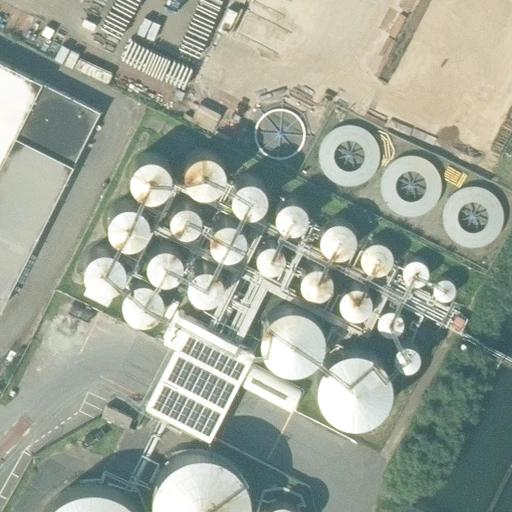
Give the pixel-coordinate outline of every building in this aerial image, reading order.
[(0,306),(0,307),(99,110),(0,60),(0,306)] [(180,163),(179,165),(180,167),(180,169),(180,171),(181,173),(182,175),(183,177),(184,178),(186,180),(187,181),(189,182),(192,184),(196,186),(198,186),(200,186),(204,186),(206,185),(208,184),(210,184),(212,182),(213,181),(215,180),(216,178),(218,177),(219,175),(219,173),(220,171),(221,169),(221,167),(221,165),(221,163),(221,161),(220,159),(219,157),(219,155),(218,154),(216,152),(215,151),(213,149),(212,148),(210,147),(208,146),(206,145),(204,145),(202,145),(200,144),(198,145),(196,145),(194,145),(192,146),(190,147),(189,148),(187,149),(186,151),(184,152),(183,154),(182,155),(181,157),(180,159),(180,161),(180,163)] [(125,167),(125,169),(125,171),(125,173),(126,175),(127,177),(128,179),(129,181),(130,182),(131,184),(133,185),(134,186),(136,188),(138,188),(140,189),(142,190),(146,190),(148,190),(150,190),(152,189),(154,188),(156,188),(158,186),(159,185),(161,184),(162,182),(164,181),(165,179),(165,177),(166,175),(167,173),(167,171),(167,169),(167,167),(167,165),(166,163),(165,161),(165,159),(164,157),(162,156),(161,154),(159,153),(158,151),(156,150),(154,150),(152,149),(150,148),(148,148),(146,148),(142,148),(140,149),(138,150),(136,150),(134,152),(133,153),(131,154),(130,156),(129,157),(128,159),(127,161),(126,163),(125,165),(125,167)] [(227,185),(227,187),(227,189),(228,190),(228,192),(229,194),(229,195),(230,197),(231,198),(232,199),(234,201),(235,202),(237,203),(238,203),(240,204),(242,204),(243,205),(245,205),(247,205),(249,204),(250,204),(252,203),(254,203),(255,202),(258,199),(259,198),(260,197),(261,195),(262,194),(262,192),(263,190),(263,189),(263,187),(263,185),(263,183),(262,182),(262,180),(261,178),(260,177),(259,175),(258,174),(257,173),(255,172),(254,171),(252,170),(249,169),(247,169),(245,169),(242,169),(240,170),(238,170),(237,171),(235,172),(234,173),(232,174),(231,175),(230,177),(229,178),(229,180),(228,182),(228,183),(227,185)] [(103,214),(103,216),(103,218),(103,220),(104,222),(104,224),(105,226),(106,227),(108,229),(109,231),(110,232),(112,233),(114,234),(116,235),(118,236),(120,236),(122,237),(124,237),(126,237),(128,236),(130,236),(132,235),(134,234),(136,233),(137,232),(139,231),(140,229),(141,227),(142,226),(143,224),(144,222),(145,220),(145,218),(145,216),(145,214),(145,212),(144,210),(143,208),(142,206),(141,204),(140,202),(139,201),(137,199),(136,198),(134,197),(132,196),(130,195),(128,195),(126,195),(124,195),(122,195),(120,195),(118,195),(116,196),(112,198),(110,199),(109,201),(108,202),(106,204),(105,206),(104,208),(104,210),(103,212),(103,214)] [(166,207),(166,210),(166,212),(166,213),(167,216),(168,218),(169,219),(170,220),(171,221),(173,223),(176,225),(177,225),(179,226),(180,226),(182,226),(183,226),(185,226),(186,225),(188,225),(189,224),(190,223),(192,222),(193,221),(194,220),(195,219),(196,218),(196,216),(197,215),(197,213),(197,212),(197,210),(197,209),(197,207),(197,206),(196,204),(196,203),(195,202),(194,200),(193,199),(190,197),(188,196),(185,195),(183,195),(182,195),(179,195),(176,196),(173,197),(172,198),(171,199),(170,200),(169,202),(167,204),(167,206),(166,207)] [(275,210),(275,213),(275,215),(275,216),(276,218),(276,219),(278,222),(279,223),(280,224),(282,226),(284,227),(285,228),(286,228),(288,229),(289,229),(291,229),(294,229),(297,228),(300,226),(302,224),(303,223),(304,222),(305,221),(306,219),(307,216),(307,215),(307,213),(307,211),(307,210),(306,208),(306,207),(305,205),(304,204),(303,203),(302,202),(300,200),(297,198),(294,197),(291,197),(289,197),(288,197),(285,198),(282,200),(281,201),(280,202),(278,204),(277,206),(276,207),(276,208),(275,210)] [(206,226),(206,228),(206,230),(206,232),(206,233),(207,235),(208,237),(209,238),(211,241),(212,242),(214,243),(215,244),(217,245),(218,246),(220,246),(222,246),(224,246),(226,246),(227,246),(229,246),(231,245),(234,243),(235,242),(236,241),(238,240),(239,238),(240,237),(240,235),(241,233),(241,232),(242,230),(242,228),(242,227),(241,225),(241,223),(240,221),(240,220),(239,218),(238,217),(236,215),(234,213),(232,212),(231,212),(227,211),(224,210),(220,211),(218,211),(217,212),(215,212),(214,213),(212,214),(211,216),(210,217),(209,218),(208,220),(207,221),(206,223),(206,225),(206,226)] [(319,235),(319,237),(319,239),(319,240),(320,242),(320,244),(321,245),(322,247),(323,248),(324,250),(326,251),(327,252),(330,254),(332,254),(334,255),(335,255),(337,255),(341,255),(342,254),(344,254),(347,252),(349,251),(350,250),(351,248),(352,247),(353,245),(354,244),(354,242),(355,240),(355,239),(355,237),(355,235),(355,233),(354,232),(354,230),(353,228),(352,227),(351,225),(350,224),(349,223),(347,222),(346,221),(344,220),(342,219),(341,219),(339,219),(337,219),(335,219),(334,219),(330,220),(329,221),(327,222),(326,223),(324,224),(323,225),(322,227),(321,228),(320,230),(320,232),(319,233),(319,235)] [(144,253),(144,255),(144,256),(144,258),(145,260),(146,262),(146,263),(147,265),(150,267),(151,268),(152,269),(155,271),(157,272),(159,272),(162,272),(166,272),(169,271),(171,270),(172,269),(174,268),(175,267),(176,265),(177,264),(178,262),(178,261),(179,259),(179,257),(180,256),(180,254),(180,252),(179,250),(179,249),(178,247),(177,246),(176,244),(175,243),(174,241),(173,240),(171,239),(168,238),(165,237),(161,236),(160,237),(158,237),(156,237),(155,238),(153,239),(152,240),(150,241),(149,242),(148,243),(147,245),(146,246),(145,248),(145,250),(144,251),(144,253)] [(360,254),(360,256),(360,258),(360,259),(361,261),(361,262),(363,265),(364,266),(365,267),(367,269),(368,270),(370,271),(371,271),(373,272),(374,272),(376,272),(379,272),(382,271),(385,269),(386,268),(387,267),(389,265),(390,264),(391,262),(391,261),(392,259),(392,258),(392,256),(392,254),(392,253),(391,251),(391,250),(389,247),(387,245),(386,244),(385,243),(383,242),(382,241),(379,240),(376,240),(373,240),(370,241),(367,243),(366,244),(365,245),(364,246),(363,247),(362,248),(361,250),(361,251),(360,253),(360,254)] [(80,260),(80,262),(80,264),(80,266),(81,268),(81,270),(82,272),(83,273),(85,275),(86,277),(87,278),(89,279),(93,281),(95,282),(97,282),(101,283),(103,283),(105,282),(107,282),(109,281),(111,280),(112,279),(114,278),(115,277),(117,275),(118,273),(119,272),(120,270),(121,268),(121,266),(121,264),(122,262),(121,260),(121,258),(121,256),(120,254),(119,252),(118,250),(117,249),(115,247),(114,246),(112,244),(111,243),(109,243),(107,242),(105,241),(101,241),(99,241),(97,241),(95,242),(93,243),(91,243),(89,244),(87,246),(86,247),(85,249),(83,250),(82,252),(81,254),(81,256),(80,258),(80,260)] [(256,255),(256,256),(256,258),(256,259),(256,261),(257,262),(257,263),(258,264),(260,266),(262,268),(264,270),(267,270),(270,271),(273,270),(275,270),(278,268),(280,266),(282,264),(283,262),(283,261),(284,259),(284,258),(284,256),(284,255),(284,254),(283,252),(283,251),(282,249),(280,246),(278,245),(275,243),(273,242),(270,242),(267,242),(264,243),(262,245),(260,246),(258,249),(257,251),(256,252),(256,254),(256,255)] [(402,268),(402,270),(402,272),(402,273),(403,275),(403,276),(404,278),(405,280),(407,281),(409,282),(412,283),(414,283),(416,283),(417,283),(419,282),(422,281),(423,280),(424,279),(425,278),(426,275),(427,274),(427,273),(427,272),(427,270),(427,268),(427,267),(426,265),(426,264),(425,263),(424,262),(424,261),(422,260),(419,258),(417,258),(414,257),(412,258),(409,258),(407,260),(405,261),(404,263),(403,264),(402,265),(402,267),(402,268)] [(184,274),(184,276),(184,277),(184,279),(184,281),(185,282),(186,284),(187,285),(188,287),(189,288),(190,289),(192,290),(195,292),(198,293),(200,293),(201,293),(203,293),(205,293),(207,292),(208,292),(210,291),(211,290),(213,289),(214,288),(215,287),(216,285),(218,282),(218,281),(219,279),(219,277),(219,276),(219,274),(219,272),(218,270),(218,269),(217,267),(216,266),(215,264),(214,263),(213,262),(211,261),(208,259),(205,258),(203,258),(201,258),(200,258),(198,258),(195,259),(192,261),(190,262),(189,263),(188,264),(187,266),(186,267),(185,269),(184,270),(184,272),(184,274)] [(300,279),(300,280),(300,282),(300,283),(301,285),(301,286),(302,288),(303,289),(304,290),(305,292),(307,294),(308,294),(310,295),(311,296),(313,296),(316,296),(319,296),(322,295),(324,294),(325,294),(326,293),(327,292),(328,290),(329,289),(330,288),(331,286),(331,285),(332,283),(332,280),(332,279),(332,277),(331,276),(331,274),(330,273),(329,271),(327,269),(326,268),(325,267),(324,266),(322,265),(321,265),(319,264),(316,264),(313,264),(310,265),(307,267),(306,268),(305,269),(303,271),(302,273),(301,274),(301,275),(300,277),(300,279)] [(120,296),(120,298),(120,300),(121,302),(121,304),(122,305),(123,307),(124,309),(125,311),(127,312),(128,313),(130,315),(132,316),(133,316),(135,317),(137,318),(139,318),(141,318),(145,317),(149,316),(151,315),(153,314),(155,313),(156,311),(157,310),(159,308),(160,306),(160,305),(161,303),(161,301),(162,299),(162,297),(162,295),(161,293),(161,291),(160,289),(159,287),(158,285),(157,284),(155,282),(154,281),(152,280),(150,279),(148,278),(147,277),(145,277),(143,276),(140,276),(138,276),(136,277),(134,277),(133,278),(131,279),(129,280),(127,281),(126,283),(125,284),(123,286),(122,288),(122,290),(121,292),(121,294),(120,296)] [(432,287),(432,288),(433,290),(433,292),(434,294),(436,295),(437,297),(439,298),(441,298),(443,299),(445,298),(447,298),(449,297),(451,295),(452,294),(453,292),(454,291),(454,290),(454,288),(454,286),(453,284),(452,282),(451,280),(449,279),(447,278),(445,277),(443,277),(441,277),(439,278),(437,279),(436,280),(434,282),(433,284),(433,285),(433,286),(432,287)] [(339,298),(339,299),(339,301),(339,303),(339,304),(340,305),(341,307),(341,308),(342,310),(343,311),(345,312),(346,313),(349,314),(352,315),(355,315),(358,315),(361,314),(362,314),(364,313),(365,312),(366,311),(368,308),(369,307),(370,305),(370,304),(370,303),(371,301),(371,299),(371,298),(370,296),(370,295),(370,293),(369,292),(368,291),(367,289),(366,288),(365,287),(364,286),(361,285),(359,284),(358,284),(355,283),(352,284),(350,284),(349,285),(347,285),(346,286),(345,287),(343,288),(342,289),(341,291),(341,292),(340,293),(339,295),(339,296),(339,298)] [(257,327),(257,330),(257,333),(257,336),(258,339),(259,342),(260,344),(262,347),(264,350),(266,352),(268,354),(271,356),(273,357),(276,359),(279,360),(282,361),(285,361),(288,361),(291,361),(294,361),(297,360),(300,359),(303,357),(306,356),(308,354),(310,352),(313,350),(314,347),(316,344),(317,342),(318,339),(319,336),(320,333),(320,330),(320,327),(319,323),(318,320),(317,318),(316,315),(314,312),(313,310),(310,307),(308,305),(306,303),(303,302),(300,301),(297,299),(294,299),(291,298),(288,298),(285,298),(282,299),(279,299),(276,301),(273,302),(271,303),(268,305),(266,307),(264,310),(262,312),(260,315),(259,318),(258,320),(257,323),(257,327)] [(377,319),(377,321),(377,322),(377,324),(377,325),(378,326),(378,327),(379,328),(381,330),(383,332),(385,333),(386,333),(387,334),(390,334),(392,334),(395,333),(397,332),(399,330),(400,328),(402,326),(402,325),(402,324),(403,322),(403,321),(402,319),(402,317),(402,316),(401,315),(401,314),(399,312),(397,310),(395,309),(392,308),(390,308),(387,308),(385,309),(383,310),(382,311),(381,312),(380,313),(379,314),(378,316),(377,319)] [(252,349),(177,310),(163,337),(175,343),(145,403),(208,436),(236,382),(246,362),(252,349)] [(458,329),(464,318),(455,314),(450,324),(458,329)] [(392,347),(392,348),(392,350),(393,352),(394,354),(395,356),(397,357),(399,358),(401,359),(403,359),(405,359),(407,358),(409,357),(411,356),(412,354),(413,352),(413,351),(414,350),(414,348),(414,346),(413,344),(412,342),(411,340),(409,339),(407,338),(405,337),(403,337),(401,337),(399,338),(397,339),(395,340),(394,342),(393,344),(393,345),(392,346),(392,347)] [(313,374),(313,377),(313,381),(314,384),(315,388),(316,391),(318,395),(320,398),(322,401),(324,403),(327,406),(330,408),(333,410),(336,411),(339,412),(343,413),(347,414),(350,414),(354,414),(357,413),(361,412),(364,411),(368,410),(371,408),(374,406),(376,403),(379,401),(381,398),(383,395),(384,391),(386,388),(386,384),(387,381),(387,377),(387,374),(386,370),(386,366),(384,363),(383,360),(381,357),(379,354),(376,351),(374,349),(371,346),(368,345),(364,343),(361,342),(357,341),(354,340),(350,340),(347,340),(343,341),(339,342),(336,343),(333,345),(330,346),(327,349),(324,351),(322,354),(320,357),(318,360),(316,363),(315,366),(314,370),(313,374)] [(246,362),(236,382),(290,410),(300,390),(246,362)] [(106,405),(101,416),(126,428),(132,417),(106,405)] [(242,511),(245,506),(246,497),(246,485),(243,476),(239,468),(233,461),(228,455),(219,450),(210,446),(201,444),(192,444),(183,446),(174,449),(166,454),(159,460),(154,467),(149,476),(146,486),(145,496),(147,506),(149,511),(242,511)] [(138,511),(135,504),(127,494),(117,486),(108,482),(99,479),(89,477),(79,478),(69,480),(60,483),(52,489),(45,495),(38,505),(34,511),(138,511)] [(297,511),(296,509),(296,508),(295,506),(294,505),(292,503),(291,502),(290,501),(288,500),(287,499),(285,499),(283,498),(281,498),(280,498),(278,498),(276,498),(274,499),(273,499),(271,500),(270,501),(268,502),(267,503),(266,504),(264,506),(263,509),(262,511),(261,511),(297,511)]
